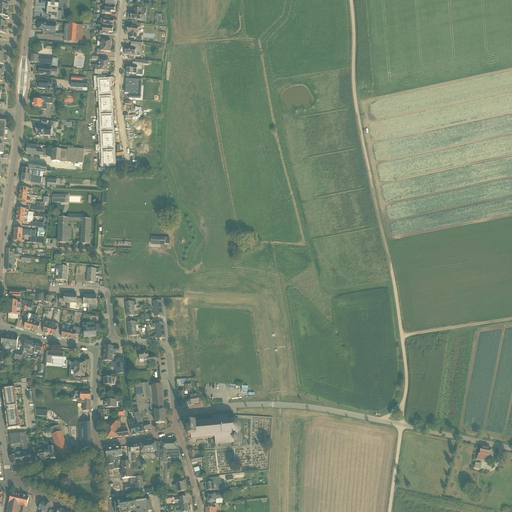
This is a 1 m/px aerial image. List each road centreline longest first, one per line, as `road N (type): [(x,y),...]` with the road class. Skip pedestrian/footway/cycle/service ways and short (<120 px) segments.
road 1 (track): [(351,0),(353,90),(405,366),(390,511)]
road 2 (tertiary): [(511,448),(279,405)]
road 3 (residential): [(123,149),(124,0)]
road 4 (tertiary): [(0,258),(19,113)]
road 5 (tertiary): [(174,413),(168,351),(112,341)]
